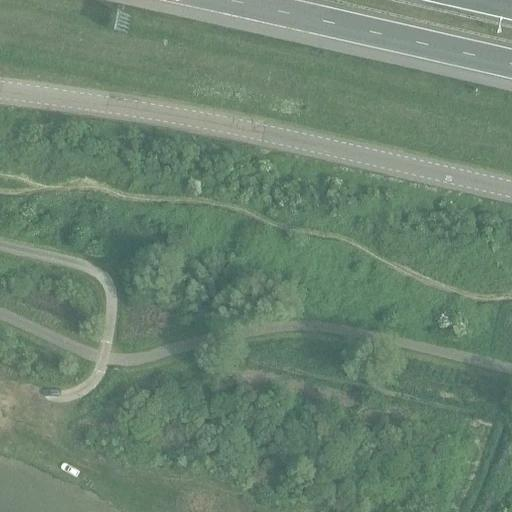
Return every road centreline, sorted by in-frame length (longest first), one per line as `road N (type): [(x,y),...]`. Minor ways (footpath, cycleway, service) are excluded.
road 1 (unclassified): [(511,193),(255,131),(0,91)]
road 2 (trunk): [(224,0),(482,57)]
